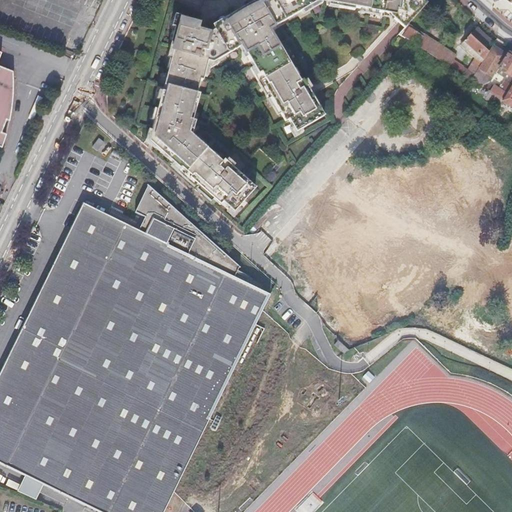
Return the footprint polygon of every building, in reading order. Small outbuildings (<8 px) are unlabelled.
[(405,29),(426,5),(419,0),(261,0),(263,1),(256,5),(255,3),(244,9),(245,11),(239,15),(237,12),(226,20),(227,22),(220,26),(220,25),(212,29),(214,32),(208,35),(196,31),(198,26),(185,23),(177,20),(175,29),(170,46),(174,47),(171,59),(171,61),(168,71),(171,71),(167,88),(164,87),(163,87),(161,93),(159,102),(157,111),(154,123),(151,133),(148,143),(155,149),(173,165),(179,171),(182,169),(191,177),(189,180),(196,186),(199,188),(199,189),(200,188),(205,192),(204,193),(213,201),(220,207),(222,204),(229,210),(233,214),(238,210),(255,190),(232,169),(225,163),(224,162),(221,164),(217,160),(211,155),(201,146),(196,142),(191,137),(193,130),(190,129),(191,122),(195,110),(192,109),(195,95),(199,82),(202,82),(203,77),(207,63),(212,64),(216,62),(239,49),(241,47),(258,76),(260,75),(267,86),(264,88),(269,96),(271,99),(280,115),(285,123),(288,121),(293,128),(296,134),(301,131),(324,117),(312,98),(303,83),(302,81),(299,83),(297,78),(293,71),(286,59),(282,53),(271,34),(269,31),(274,28),(301,12),(317,3),(321,5),(322,3),(322,0),(328,0),(329,0),(329,4),(338,5),(338,9),(354,11),(354,9),(360,10),(378,13),(383,14),(390,15),(390,16),(394,20),(405,29)] [(317,3),(301,12),(303,15),(321,5),(317,3)] [(177,20),(185,23),(186,19),(174,16),(171,28),(175,29),(177,20)] [(412,44),(470,81),(488,53),(483,49),(490,42),(476,29),(470,36),(469,35),(464,42),(477,54),(474,59),(466,71),(452,61),(456,55),(423,34),(422,37),(409,28),(401,36),(412,44)] [(460,46),(474,59),(477,54),(464,42),(460,46)] [(264,88),(267,86),(260,75),(258,76),(241,47),(239,49),(245,59),(244,60),(266,98),(269,96),(264,88)] [(487,91),(502,102),(511,85),(511,55),(508,53),(506,57),(492,47),(488,53),(470,81),(478,86),(481,83),(483,84),(488,83),(491,78),(492,79),(496,73),(498,70),(511,77),(511,78),(511,79),(509,84),(507,83),(504,87),(501,91),(498,89),(493,85),(492,88),(487,91)] [(0,146),(1,147),(6,133),(1,131),(6,119),(9,120),(10,113),(11,103),(12,95),(12,80),(12,70),(0,65),(0,52),(0,51),(0,146)] [(207,63),(203,77),(207,78),(209,71),(218,65),(216,62),(212,64),(207,63)] [(498,70),(496,73),(509,81),(511,77),(498,70)] [(303,83),(312,98),(316,96),(307,81),(303,83)] [(511,85),(502,102),(511,107),(511,85)] [(280,115),(271,99),(268,101),(277,117),(280,115)] [(39,122),(41,117),(42,117),(44,114),(39,112),(35,120),(39,122)] [(296,134),(293,128),(289,130),(294,139),(303,134),(301,131),(296,134)] [(148,143),(151,133),(148,132),(145,142),(155,150),(155,149),(148,143)] [(98,138),(93,148),(100,151),(105,141),(98,138)] [(317,248),(318,311),(338,311),(338,321),(339,323),(362,323),(394,310),(422,287),(446,243),(446,236),(451,227),(451,196),(449,191),(451,187),(450,147),(444,147),(440,153),(441,172),(396,173),(360,187),(338,206),(328,223),(320,219),(313,210),(310,213),(301,229),(317,248)] [(225,163),(232,169),(234,167),(227,160),(225,163)] [(179,171),(173,165),(170,168),(194,189),(196,186),(189,180),(191,177),(182,169),(179,171)] [(0,465),(96,511),(163,511),(270,297),(233,279),(238,268),(147,187),(134,214),(144,219),(138,232),(82,205),(0,373),(0,465)] [(210,203),(213,201),(204,193),(205,192),(200,188),(199,189),(199,188),(196,191),(210,203)] [(233,214),(229,210),(226,213),(234,219),(240,212),(238,210),(233,214)]
